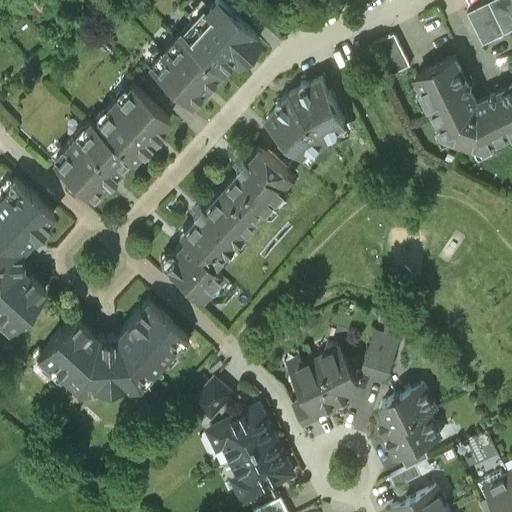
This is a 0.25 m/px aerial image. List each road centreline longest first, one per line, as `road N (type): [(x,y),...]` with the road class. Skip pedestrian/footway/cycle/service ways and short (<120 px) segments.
road 1 (residential): [(410,0),(289,49),(115,237)]
road 2 (residential): [(137,259),(283,394),(309,453)]
road 3 (residential): [(89,215),(62,252),(67,274),(98,296),(137,259)]
road 4 (residential): [(0,132),(89,215)]
